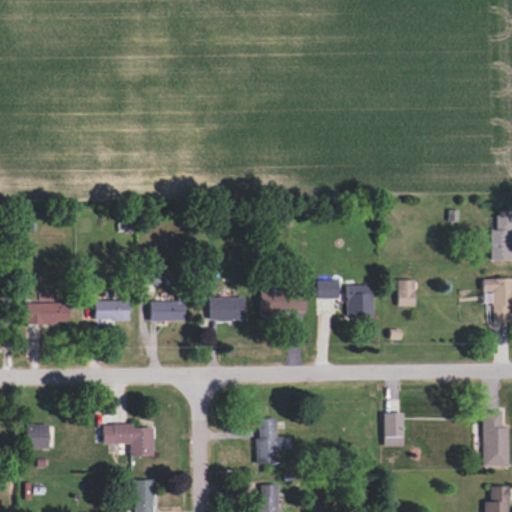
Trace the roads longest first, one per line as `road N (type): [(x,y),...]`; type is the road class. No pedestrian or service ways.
road 1 (residential): [(511,367),(0,377)]
road 2 (residential): [(199,375),(200,511)]
